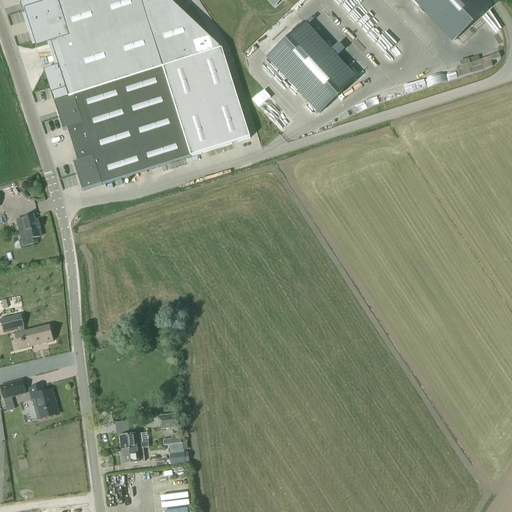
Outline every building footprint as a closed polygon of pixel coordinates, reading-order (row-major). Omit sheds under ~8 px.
[(36,48),(48,45),(55,68),(44,72),(51,95),(53,94),(56,103),(222,50),(168,0),(31,0),(22,3),(36,46),(36,48)] [(492,9),(483,0),(432,0),(425,7),(456,41),(492,9)] [(304,25),(268,58),(320,115),(356,81),(304,25)] [(154,72),(55,103),(54,103),(63,132),(68,131),(78,162),(73,164),(82,192),(191,158),(251,139),(223,50),(163,69),(154,72)] [(17,221),(18,227),(24,248),(33,245),(32,239),(41,237),(39,229),(40,229),(38,221),(35,222),(33,216),(17,221)] [(21,315),(0,320),(0,321),(3,333),(17,329),(23,328),(24,328),(21,315)] [(164,325),(157,326),(159,339),(160,344),(167,343),(166,336),(164,325)] [(18,334),(14,335),(15,335),(21,334),(23,341),(22,341),(23,344),(24,344),(25,349),(18,350),(19,351),(32,348),(31,347),(47,343),(47,344),(53,342),(49,326),(24,332),(23,328),(17,329),(18,334)] [(22,381),(0,387),(4,400),(26,394),(22,381)] [(41,386),(28,389),(33,408),(35,407),(39,420),(57,415),(51,392),(44,394),(41,386)] [(178,420),(173,420),(172,418),(160,420),(161,429),(173,427),(179,427),(178,420)] [(120,438),(122,452),(143,449),(149,448),(148,442),(142,443),(141,435),(136,436),(120,438)] [(124,466),(140,463),(145,463),(143,449),(122,452),(124,466)] [(184,453),(169,455),(171,467),(185,465),(184,453)]
